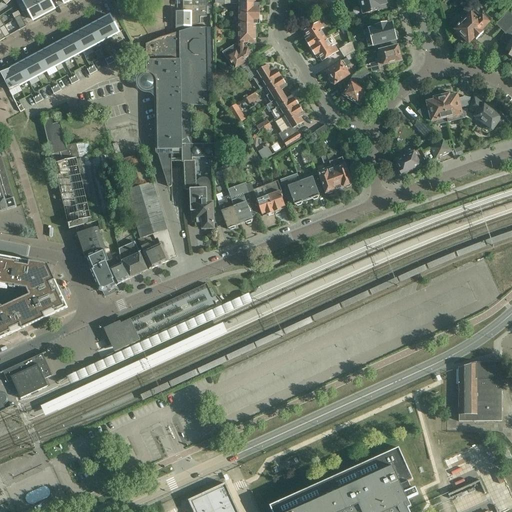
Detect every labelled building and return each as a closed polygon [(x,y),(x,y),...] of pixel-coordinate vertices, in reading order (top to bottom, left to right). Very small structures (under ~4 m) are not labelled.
[(19,0),(16,2),(22,13),(27,10),(33,21),(44,15),(35,0),(19,0)] [(35,0),(44,15),(54,10),(48,0),(35,0)] [(248,0),(215,0),(215,4),(239,4),(239,15),(258,15),(258,4),(255,4),(248,4),(248,0)] [(360,0),(364,14),(380,10),(379,10),(378,6),(387,4),(385,0),(360,0)] [(207,17),(207,7),(183,7),(183,13),(177,13),(177,16),(175,16),(175,31),(200,24),(200,17),(207,17)] [(482,17),(475,10),(459,26),(459,25),(457,26),(458,27),(455,30),(469,44),(474,38),(476,40),(483,33),(481,31),(491,20),(485,14),(482,17)] [(504,33),(511,25),(511,15),(509,11),(496,25),(504,33)] [(258,15),(239,15),(239,32),(248,32),(248,25),(255,25),(258,25),(258,15)] [(20,16),(14,19),(20,30),(26,27),(20,16)] [(110,16),(100,21),(109,38),(119,33),(110,16)] [(100,21),(91,26),(100,43),(109,38),(100,21)] [(310,48),(325,39),(320,30),(323,28),(319,23),(304,32),(307,36),(304,38),(306,40),(306,41),(310,48)] [(388,31),(386,24),(375,27),(375,28),(363,31),(365,38),(366,39),(370,52),(395,46),(395,45),(396,43),(396,40),(396,39),(397,38),(398,37),(398,36),(398,35),(398,34),(398,33),(397,32),(396,32),(395,31),(394,31),(393,30),(388,31)] [(239,32),(239,42),(222,53),(233,71),(240,67),(251,60),(254,58),(253,57),(255,56),(251,50),(250,51),(246,46),(248,44),(248,43),(255,44),(255,25),(248,25),(248,32),(239,32)] [(91,26),(82,31),(91,47),(100,43),(91,26)] [(0,41),(10,36),(5,27),(0,29),(0,41)] [(181,161),(181,164),(184,164),(184,163),(192,163),(192,158),(192,145),(191,144),(192,144),(191,107),(214,106),(213,78),(213,72),(212,28),(192,29),(160,38),(146,45),(146,74),(148,74),(150,74),(151,75),(152,75),(153,76),(154,77),(155,79),(156,80),(156,82),(157,155),(158,155),(167,186),(168,187),(169,187),(170,187),(171,187),(171,186),(172,186),(171,161),(181,161)] [(82,31),(73,35),(82,52),(91,47),(82,31)] [(73,35),(64,40),(73,57),(82,52),(73,35)] [(331,48),(325,39),(310,48),(315,56),(317,58),(319,57),(322,61),(337,52),(334,46),(331,48)] [(64,40),(55,45),(64,62),(73,57),(64,40)] [(354,52),(352,42),(339,50),(344,58),(345,57),(352,53),(354,52)] [(55,45),(46,50),(55,67),(64,62),(55,45)] [(132,45),(123,50),(126,55),(125,55),(126,56),(135,51),(132,45)] [(397,46),(379,51),(382,61),(362,66),(366,70),(372,69),(372,72),(379,70),(378,67),(401,61),(399,53),(401,53),(400,47),(398,48),(397,46)] [(46,50),(37,55),(46,71),(55,67),(46,50)] [(352,53),(345,57),(347,59),(346,60),(326,73),(334,85),(348,76),(344,69),(346,68),(345,67),(345,65),(346,64),(347,66),(349,64),(350,64),(348,62),(355,58),(352,53)] [(37,55),(28,60),(37,76),(46,71),(37,55)] [(28,60),(19,64),(28,81),(37,76),(28,60)] [(256,68),(251,60),(240,67),(244,72),(245,70),(247,74),(246,75),(250,82),(260,75),(258,72),(256,69),(256,68)] [(19,64),(10,69),(19,86),(28,81),(19,64)] [(258,72),(260,75),(267,87),(281,78),(275,68),(271,70),(268,65),(258,72)] [(10,69),(1,74),(10,91),(19,86),(10,69)] [(370,74),(365,69),(364,69),(362,70),(357,73),(352,77),(346,87),(347,89),(343,96),(358,105),(368,88),(361,84),(370,74)] [(270,94),(266,96),(271,103),(284,95),(281,91),(287,87),(281,78),(267,87),(266,88),(270,94)] [(247,99),(249,103),(257,98),(255,94),(247,99)] [(271,113),(272,112),(276,119),(282,115),(298,105),(292,96),(286,100),(284,95),(271,103),(267,106),(271,113)] [(442,99),(444,108),(445,114),(446,119),(447,123),(465,118),(467,110),(461,111),(457,95),(449,97),(448,97),(447,96),(446,96),(445,97),(444,97),(443,98),(443,99),(442,99)] [(442,99),(440,99),(439,99),(438,99),(438,98),(437,99),(436,99),(435,99),(434,100),(434,101),(427,103),(428,109),(425,111),(422,108),(417,112),(425,122),(430,117),(432,126),(447,123),(446,119),(445,114),(444,108),(442,99)] [(501,118),(474,98),(470,108),(476,113),(473,117),(492,131),(498,123),(501,125),(502,125),(503,125),(504,125),(505,124),(506,123),(506,122),(506,121),(506,120),(506,119),(505,118),(503,116),(501,118)] [(245,119),(237,105),(228,110),(237,124),(245,119)] [(282,133),(279,135),(287,147),(301,138),(295,128),(303,123),(300,118),(304,115),(298,105),(282,115),(276,119),(275,120),(282,133)] [(70,232),(95,223),(94,222),(92,222),(77,160),(79,159),(76,144),(66,146),(61,123),(53,125),(50,113),(41,116),(53,164),(62,204),(63,204),(70,232)] [(424,122),(417,128),(425,137),(432,131),(424,122)] [(331,128),(324,126),(315,132),(319,140),(329,133),(331,128)] [(91,157),(88,142),(76,145),(80,159),(91,157)] [(432,154),(435,160),(452,152),(443,142),(427,150),(430,155),(432,154)] [(192,145),(192,158),(214,158),(214,145),(192,145)] [(214,169),(220,169),(226,166),(227,170),(238,163),(237,160),(228,164),(222,145),(215,145),(214,167),(214,169)] [(273,155),(267,146),(258,152),(263,161),(273,155)] [(460,147),(454,150),(457,157),(463,154),(460,147)] [(140,239),(140,240),(146,238),(153,236),(155,240),(158,239),(161,246),(168,259),(175,256),(167,230),(168,230),(153,183),(142,148),(118,155),(129,190),(125,191),(131,211),(140,239)] [(401,176),(435,160),(432,154),(430,155),(427,150),(422,152),(421,149),(412,153),(410,150),(403,153),(405,157),(395,162),(401,176)] [(115,158),(113,152),(93,157),(96,169),(100,168),(116,162),(115,158)] [(313,166),(308,152),(300,154),(305,168),(313,166)] [(256,154),(253,155),(257,165),(262,162),(256,154)] [(331,167),(339,189),(344,187),(347,188),(350,187),(351,185),(352,185),(342,158),(334,161),(332,154),(326,156),(329,162),(331,167)] [(12,195),(1,158),(0,157),(0,212),(18,207),(14,194),(12,195)] [(244,158),(237,160),(239,166),(246,164),(244,158)] [(192,163),(184,163),(184,164),(185,190),(190,190),(192,222),(197,222),(197,225),(203,225),(203,229),(213,228),(211,184),(210,183),(208,182),(206,181),(204,181),(202,181),(200,182),(198,183),(196,186),(195,162),(192,163)] [(227,170),(226,166),(220,169),(223,174),(228,172),(227,170)] [(339,189),(331,167),(317,172),(326,194),(328,195),(332,194),(333,191),(339,189)] [(223,174),(220,169),(214,171),(217,177),(223,174)] [(300,182),(297,175),(280,181),(289,204),(293,203),(294,205),(295,205),(298,206),(301,205),(302,203),(306,201),(300,182)] [(306,201),(312,199),(314,200),(318,199),(318,197),(319,196),(312,178),(300,182),(306,201)] [(274,213),(275,212),(276,213),(280,212),(280,211),(281,210),(281,208),(285,207),(282,198),(283,197),(277,182),(264,186),(268,196),(272,206),(274,213)] [(268,196),(264,186),(253,191),(254,194),(262,215),(266,214),(267,216),(268,215),(269,216),(273,214),(273,213),(274,213),(272,206),(268,196)] [(252,221),(253,220),(252,218),(254,217),(255,214),(256,214),(249,195),(232,201),(240,225),(244,224),(247,225),(250,223),(252,221)] [(236,226),(240,225),(232,201),(226,204),(225,201),(218,203),(221,212),(216,213),(216,216),(218,228),(226,225),(228,230),(229,229),(231,230),(235,229),(236,226)] [(95,223),(70,232),(74,249),(80,247),(85,258),(87,258),(92,269),(90,269),(100,290),(103,292),(116,285),(116,286),(108,266),(110,265),(108,261),(107,258),(104,250),(101,251),(96,236),(98,235),(95,223)] [(150,245),(148,245),(146,238),(140,240),(140,239),(138,240),(141,248),(146,259),(144,259),(145,261),(149,270),(168,261),(168,259),(161,246),(156,248),(155,244),(153,244),(150,245)] [(122,262),(130,279),(148,271),(143,262),(138,249),(135,242),(119,250),(120,258),(122,262)] [(0,256),(0,339),(18,331),(68,308),(59,289),(48,265),(0,256)] [(121,283),(130,279),(123,264),(116,267),(112,259),(108,261),(110,265),(108,266),(116,286),(121,284),(121,283)] [(116,326),(122,340),(106,348),(109,355),(140,341),(216,306),(215,302),(207,284),(116,326)] [(12,381),(21,399),(48,387),(45,379),(52,376),(42,354),(3,372),(8,382),(12,381)] [(458,368),(459,415),(459,422),(502,422),(502,363),(476,363),(458,368)] [(437,447),(448,472),(476,460),(465,434),(437,447)] [(487,441),(476,447),(486,469),(497,464),(487,441)] [(274,504),(269,506),(271,511),(409,511),(408,509),(411,507),(407,500),(418,495),(415,488),(411,490),(408,483),(413,481),(399,448),(274,504)] [(499,466),(488,471),(490,477),(501,471),(499,466)] [(505,480),(494,484),(496,490),(508,485),(505,480)] [(225,484),(188,501),(193,511),(237,511),(225,485),(225,484)] [(476,490),(475,486),(456,495),(457,498),(476,490)] [(511,495),(510,490),(498,495),(502,504),(511,499),(511,495)]
